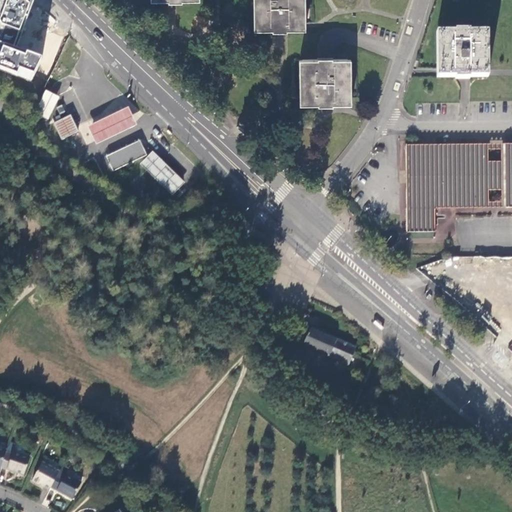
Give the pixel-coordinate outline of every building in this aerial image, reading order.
[(41,57),(17,45),(33,0),(0,0),(0,69),(32,81),(41,57)] [(256,0),(256,32),(302,32),(301,0),(256,0)] [(440,77),(440,78),(456,78),(464,78),(470,78),(486,78),(486,73),(486,68),(486,34),(440,33),(440,68),(440,72),(440,77)] [(302,61),(302,107),(348,106),(347,61),(302,61)] [(55,94),(50,92),(39,114),(43,117),(47,118),(58,96),(55,94)] [(87,126),(96,144),(117,134),(137,125),(128,107),(108,116),(87,126)] [(54,122),(62,138),(78,131),(70,115),(54,122)] [(106,156),(113,171),(147,155),(140,140),(106,156)] [(165,188),(173,195),(184,182),(182,179),(152,152),(140,164),(165,188)] [(460,228),(398,175),(367,211),(437,268),(447,258),(494,295),(507,281),(511,285),(511,186),(501,198),(491,191),(460,228)] [(310,328),(307,335),(303,344),(348,364),(356,347),(310,328)] [(6,453),(1,467),(24,475),(30,457),(13,452),(12,455),(6,453)] [(45,459),(43,463),(57,470),(60,464),(49,458),(45,459)] [(33,480),(50,490),(51,487),(58,474),(59,472),(57,470),(43,463),(42,462),(33,480)] [(69,468),(63,465),(59,472),(58,474),(64,477),(66,474),(69,468)] [(58,474),(51,487),(72,499),(82,482),(66,474),(64,477),(58,474)]
